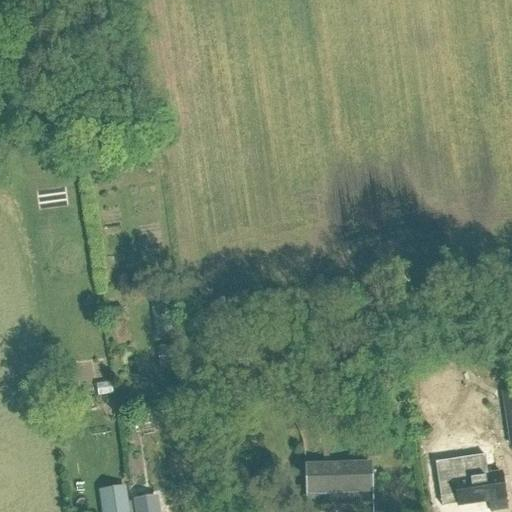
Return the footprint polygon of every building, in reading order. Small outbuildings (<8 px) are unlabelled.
[(175,295),(152,298),(156,337),(179,334),(175,295)] [(161,371),(189,367),(186,344),(158,348),(161,371)] [(245,356),(245,346),(228,346),(229,368),(250,367),(249,356),(245,356)] [(110,384),(96,386),(98,397),(112,395),(110,384)] [(510,446),(511,445),(511,399),(503,401),(510,446)] [(453,473),(437,475),(440,497),(456,495),(457,505),(458,507),(489,502),(490,511),(494,511),(506,510),(504,496),(501,479),(501,474),(487,476),(484,456),(451,461),(453,473)] [(305,509),(309,508),(309,506),(370,504),(369,468),(304,470),(305,509)] [(135,511),(161,511),(159,499),(134,502),(135,511)]
